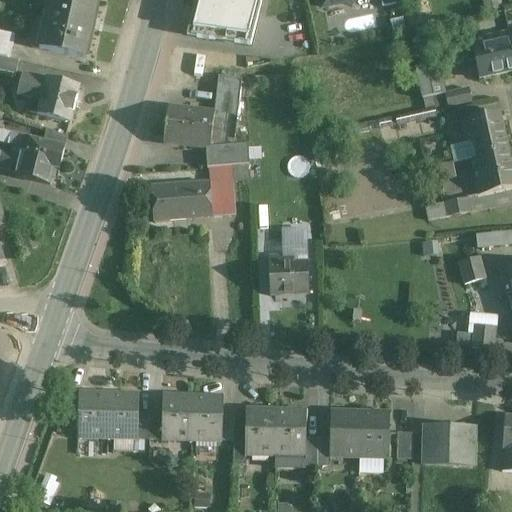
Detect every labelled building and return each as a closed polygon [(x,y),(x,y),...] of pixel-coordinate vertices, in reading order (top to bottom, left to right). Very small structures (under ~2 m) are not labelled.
[(98,5),(74,0),(50,0),(39,50),(86,60),(98,5)] [(190,0),(188,13),(224,21),(227,7),(228,0),(190,0)] [(228,0),(227,7),(251,12),(253,0),(228,0)] [(320,0),(322,9),(363,0),(320,0)] [(379,0),(382,8),(399,4),(398,0),(379,0)] [(275,31),(247,25),(244,41),(271,47),(275,31)] [(14,36),(0,32),(0,57),(9,60),(14,36)] [(511,49),(510,42),(486,47),(485,40),(471,43),(479,80),(511,72),(511,49)] [(271,47),(244,41),(241,57),(246,58),(268,63),(271,47)] [(9,60),(0,57),(0,73),(16,77),(19,62),(9,60)] [(439,73),(417,78),(422,100),(444,96),(439,73)] [(80,88),(47,79),(46,81),(23,75),(18,96),(29,99),(25,113),(71,125),(80,88)] [(241,81),(218,78),(215,105),(238,107),(241,81)] [(468,90),(444,96),(447,109),(471,103),(468,90)] [(238,107),(215,105),(214,115),(210,150),(205,149),(207,169),(208,169),(249,166),(248,146),(233,147),(238,107)] [(214,115),(168,109),(164,145),(205,149),(210,150),(214,115)] [(498,114),(461,122),(464,136),(472,135),(477,158),(507,151),(498,114)] [(407,134),(438,130),(436,115),(405,119),(407,134)] [(68,138),(47,131),(44,144),(65,149),(68,138)] [(44,144),(26,140),(26,139),(11,136),(8,147),(24,151),(23,155),(0,149),(0,171),(17,175),(16,178),(51,187),(55,171),(60,172),(65,149),(44,144)] [(511,175),(507,151),(477,158),(482,181),(475,183),(478,196),(511,188),(511,175)] [(208,169),(209,184),(233,182),(249,181),(249,166),(208,169)] [(233,182),(209,184),(212,219),(235,218),(233,182)] [(209,184),(151,188),(153,223),(212,219),(209,184)] [(467,200),(446,204),(448,218),(470,214),(467,200)] [(448,218),(446,204),(427,208),(430,221),(448,218)] [(511,239),(511,232),(476,234),(477,248),(511,246),(511,239)] [(308,265),(283,265),(283,258),(269,259),(270,297),(308,295),(308,265)] [(479,258),(458,264),(464,286),(485,280),(479,258)] [(511,268),(500,272),(504,286),(511,285),(511,289),(511,268)] [(497,317),(474,315),(471,350),(494,352),(497,317)] [(109,396),(79,395),(78,440),(108,441),(109,396)] [(139,397),(109,396),(108,441),(138,442),(138,416),(139,397)] [(193,398),(163,397),(162,417),(162,442),(191,443),(193,398)] [(223,399),(193,398),(191,443),(222,444),(223,399)] [(276,412),(246,411),(246,437),(245,457),(246,457),(275,457),(276,412)] [(307,413),(276,412),(275,457),(304,458),(306,458),(306,440),(307,413)] [(360,414),(331,413),(330,440),(330,458),(330,459),(359,459),(360,414)] [(389,415),(360,414),(359,459),(388,460),(389,415)] [(150,416),(138,416),(138,442),(150,442),(150,416)] [(162,417),(150,416),(150,442),(162,442),(162,417)] [(511,419),(507,420),(507,419),(506,419),(503,450),(511,450),(511,419)] [(475,430),(423,429),(422,466),(474,468),(475,430)] [(413,435),(397,435),(396,461),(412,462),(413,435)] [(246,437),(233,437),(233,467),(246,467),(246,457),(245,457),(246,437)] [(317,440),(306,440),(306,458),(304,458),(304,468),(317,468),(317,440)] [(330,440),(317,440),(317,468),(330,468),(330,459),(330,458),(330,440)] [(511,450),(503,450),(502,473),(511,474),(511,450)]
